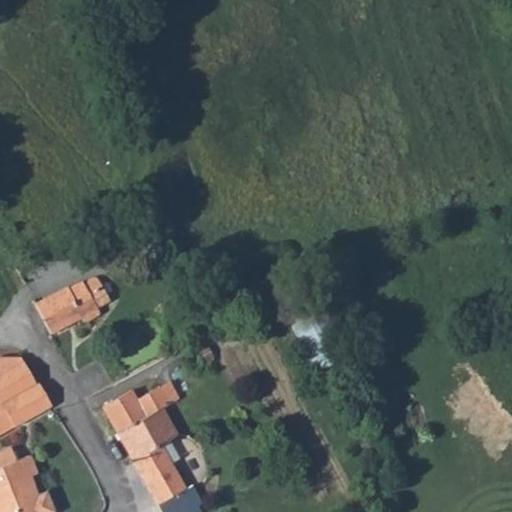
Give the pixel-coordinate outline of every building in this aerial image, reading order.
[(99,314),(89,294),(102,287),(99,281),(98,279),(96,278),(92,277),(89,278),(87,280),(86,282),(85,285),(86,288),(85,288),(82,282),(68,289),(67,288),(34,305),(50,335),(82,318),(84,323),(99,314)] [(336,360),(322,317),(292,326),(305,369),(336,360)] [(207,346),(194,352),(201,365),(214,358),(207,346)] [(0,434),(48,407),(20,358),(0,357),(0,434)] [(131,390),(102,407),(117,433),(160,409),(168,405),(158,388),(136,400),(131,390)] [(117,433),(158,505),(185,489),(159,445),(175,436),(160,409),(117,433)] [(0,453),(0,511),(42,511),(35,495),(28,477),(35,474),(28,456),(17,460),(14,451),(8,450),(0,453)] [(35,495),(42,511),(54,511),(46,491),(35,495)]
